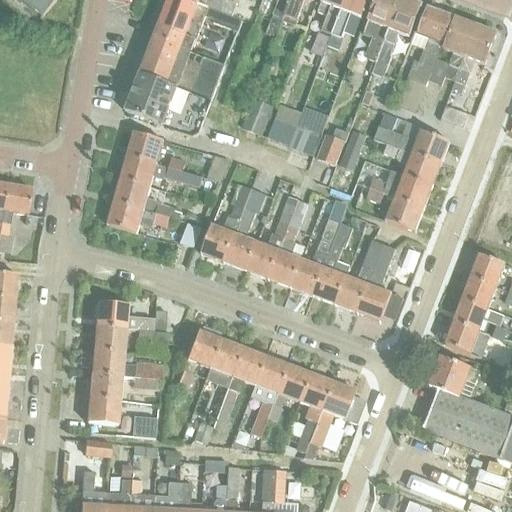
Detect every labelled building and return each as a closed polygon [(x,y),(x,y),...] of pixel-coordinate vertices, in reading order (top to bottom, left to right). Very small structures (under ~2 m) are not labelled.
[(31,0),(17,0),(14,20),(55,27),(59,5),(31,0)] [(181,0),(171,0),(156,42),(192,55),(206,19),(214,22),(213,25),(239,34),(243,23),(233,20),(181,0)] [(181,0),(233,20),(238,7),(220,0),(181,0)] [(270,0),(279,3),(266,36),(277,40),(283,23),(292,0),(270,0)] [(314,0),(292,0),(283,23),(295,28),(306,0),(313,3),(314,0)] [(321,34),(331,38),(332,38),(346,0),(323,0),(321,6),(331,10),(321,34)] [(346,0),(331,38),(327,48),(340,53),(353,18),(361,21),(369,0),(346,0)] [(370,63),(378,65),(402,1),(399,0),(379,0),(365,38),(374,41),(370,50),(374,52),(370,63)] [(402,1),(378,65),(374,76),(385,81),(393,60),(391,60),(400,36),(409,40),(421,8),(402,1)] [(416,65),(400,109),(417,115),(429,85),(437,62),(453,20),(429,11),(420,37),(415,35),(411,47),(426,53),(420,67),(416,65)] [(450,67),(437,62),(429,85),(443,90),(446,81),(455,84),(476,29),(457,22),(445,53),(454,56),(450,67)] [(476,29),(455,84),(452,93),(462,96),(465,87),(466,88),(475,64),(485,68),(497,37),(476,29)] [(156,42),(142,78),(212,105),(226,68),(192,55),(156,42)] [(212,105),(142,78),(128,115),(157,128),(168,132),(183,136),(195,140),(200,136),(212,105)] [(242,131),(262,140),(275,109),(267,106),(269,101),(256,95),(242,131)] [(280,106),(267,141),(291,150),(303,115),(280,106)] [(330,120),(305,109),(303,115),(291,150),(316,160),(323,141),(330,120)] [(448,109),(442,123),(465,132),(471,118),(448,109)] [(331,167),(323,188),(329,190),(355,121),(350,119),(345,133),(337,130),(333,139),(327,137),(318,162),(331,167)] [(388,147),(414,157),(443,168),(452,145),(423,134),(419,144),(380,128),(374,141),(388,146),(388,147)] [(353,133),(339,169),(353,174),(367,138),(353,133)] [(136,136),(129,159),(158,167),(165,144),(136,136)] [(434,190),(443,168),(414,157),(388,147),(384,156),(397,160),(400,165),(409,169),(405,179),(434,190)] [(206,180),(220,184),(230,162),(216,158),(206,180)] [(129,159),(122,181),(152,190),(155,179),(163,181),(167,180),(200,190),(203,181),(183,175),(170,171),(158,167),(129,159)] [(173,160),(170,171),(183,175),(186,164),(173,160)] [(386,196),(397,201),(426,212),(434,190),(405,179),(393,174),(388,187),(376,182),(372,191),(386,196)] [(122,181),(115,204),(157,217),(171,221),(179,223),(182,214),(173,211),(160,207),(156,204),(148,201),(152,190),(122,181)] [(0,233),(8,188),(0,186),(0,233)] [(8,188),(0,233),(0,254),(9,256),(12,240),(9,239),(13,216),(27,218),(32,192),(8,188)] [(209,241),(202,258),(226,267),(235,241),(236,241),(253,194),(254,194),(241,189),(234,207),(237,209),(233,220),(230,219),(225,232),(214,228),(209,241)] [(382,206),(386,196),(372,191),(368,201),(382,206)] [(235,241),(226,267),(248,275),(259,245),(248,241),(253,230),(251,229),(255,216),(260,218),(267,199),(253,194),(236,241),(235,241)] [(329,216),(344,221),(349,204),(334,199),(329,216)] [(259,245),(248,275),(270,284),(286,242),(286,241),(300,204),(291,201),(276,239),(274,238),(273,241),(273,242),(270,249),(259,245)] [(426,212),(397,201),(387,226),(386,226),(386,228),(416,240),(417,238),(416,237),(417,234),(426,212)] [(200,203),(193,221),(204,226),(211,208),(200,203)] [(115,204),(108,228),(139,236),(141,226),(153,230),(154,226),(168,230),(171,221),(157,217),(115,204)] [(286,242),(270,284),(292,292),(303,262),(301,261),(306,249),(295,245),(296,242),(296,241),(309,208),(300,204),(286,241),(286,242)] [(303,262),(292,292),(315,301),(338,241),(343,228),(342,227),(333,224),(326,241),(326,242),(320,256),(318,256),(314,266),(303,262)] [(190,227),(184,241),(182,246),(195,250),(203,230),(190,227)] [(338,241),(315,301),(337,309),(348,279),(351,272),(338,267),(345,250),(347,251),(351,241),(354,232),(343,228),(338,241)] [(418,269),(425,246),(407,241),(400,263),(418,269)] [(348,279),(337,309),(359,318),(385,249),(376,246),(372,244),(362,270),(357,282),(348,279)] [(385,249),(359,318),(382,326),(393,296),(380,291),(395,253),(385,249)] [(481,258),(473,280),(497,290),(506,268),(481,258)] [(0,300),(15,301),(17,278),(0,276),(0,300)] [(473,280),(464,302),(489,312),(497,290),(473,280)] [(0,324),(13,326),(15,301),(0,300),(0,324)] [(464,302),(455,325),(480,334),(489,312),(464,302)] [(95,329),(127,332),(138,333),(163,335),(165,314),(154,313),(154,324),(128,322),(129,308),(97,305),(95,329)] [(0,348),(11,349),(13,326),(0,324),(0,348)] [(480,334),(455,325),(446,347),(481,361),(490,339),(480,334)] [(95,329),(93,353),(125,355),(127,332),(95,329)] [(169,336),(163,335),(138,333),(138,343),(168,346),(169,336)] [(190,357),(178,387),(188,391),(192,378),(196,376),(199,368),(211,372),(222,342),(199,333),(198,337),(190,334),(182,354),(190,357)] [(211,372),(207,384),(228,392),(233,380),(244,351),(222,342),(211,372)] [(0,348),(0,372),(8,373),(11,349),(0,348)] [(228,392),(213,430),(223,434),(237,395),(240,396),(244,385),(254,389),(266,359),(244,351),(233,380),(228,392)] [(93,353),(91,377),(122,379),(134,380),(162,383),(163,366),(155,366),(136,364),(135,368),(124,367),(125,355),(93,353)] [(262,407),(251,437),(260,440),(267,422),(287,367),(266,359),(254,389),(266,393),(260,407),(262,407)] [(430,390),(439,394),(459,401),(466,383),(475,387),(480,375),(441,361),(430,390)] [(287,367),(267,422),(276,425),(282,412),(280,411),(284,401),(299,406),(310,376),(287,367)] [(0,372),(0,396),(6,397),(8,373),(0,372)] [(307,421),(295,454),(304,457),(308,446),(332,385),(310,376),(299,406),(301,407),(299,413),(306,416),(306,418),(307,421)] [(91,377),(89,401),(120,404),(122,379),(91,377)] [(162,383),(134,380),(133,391),(161,393),(162,383)] [(304,457),(303,460),(312,462),(317,449),(320,450),(332,419),(343,423),(356,428),(365,404),(353,399),(355,393),(332,385),(308,446),(304,457)] [(511,434),(511,432),(511,415),(506,414),(504,418),(459,401),(439,394),(424,432),(501,462),(511,434)] [(120,404),(89,401),(87,425),(88,425),(108,426),(118,427),(120,404)] [(136,419),(134,439),(155,441),(157,422),(136,419)] [(108,426),(88,425),(87,435),(107,437),(108,426)] [(195,443),(206,448),(213,431),(201,426),(195,443)] [(511,433),(511,434),(501,462),(511,465),(511,433)] [(87,458),(110,459),(112,446),(88,444),(87,458)] [(228,481),(228,471),(229,466),(216,466),(216,480),(228,481)] [(226,511),(238,511),(239,508),(236,505),(238,472),(228,471),(228,481),(228,487),(226,511)] [(81,511),(106,511),(108,495),(93,494),(94,474),(84,473),(81,511)] [(273,511),(275,473),(264,473),(263,505),(262,511),(273,511)] [(275,473),(273,511),(296,511),(297,506),(283,505),(285,474),(275,473)] [(106,511),(130,511),(132,483),(122,482),(121,496),(108,495),(106,511)] [(130,511),(154,511),(155,498),(140,497),(141,483),(132,483),(130,511)] [(154,511),(178,511),(180,485),(168,484),(168,499),(155,498),(154,511)] [(178,511),(200,511),(201,509),(191,508),(191,504),(188,500),(189,485),(180,485),(178,511)] [(226,511),(228,487),(217,487),(216,502),(214,505),(213,511),(226,511)] [(434,511),(399,498),(393,511),(434,511)]
